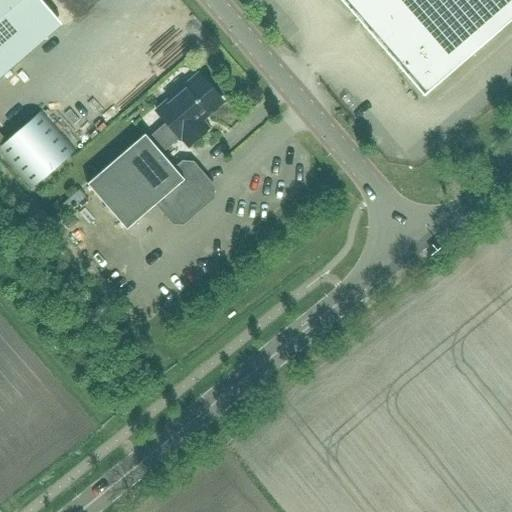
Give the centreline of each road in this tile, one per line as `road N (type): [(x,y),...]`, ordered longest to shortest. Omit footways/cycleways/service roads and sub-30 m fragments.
road 1 (tertiary): [(78,511),(416,240)]
road 2 (tertiary): [(416,240),(213,0)]
road 3 (tertiary): [(416,240),(511,165)]
